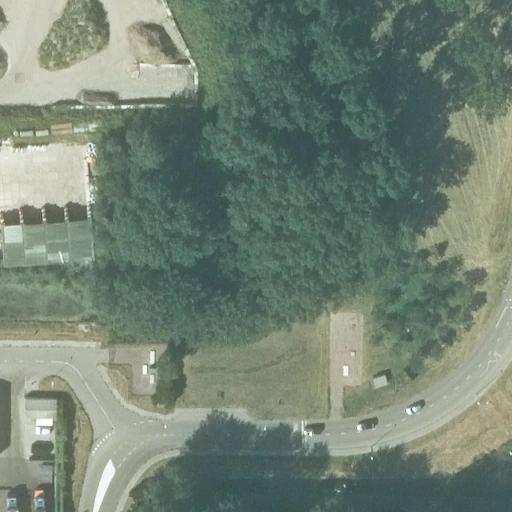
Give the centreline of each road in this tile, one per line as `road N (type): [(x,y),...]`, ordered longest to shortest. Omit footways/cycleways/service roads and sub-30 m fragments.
road 1 (tertiary): [(123,452),(163,435),(280,438),(371,431),(423,415),(468,376),(511,310)]
road 2 (unclassified): [(123,452),(87,383),(54,365),(0,364)]
